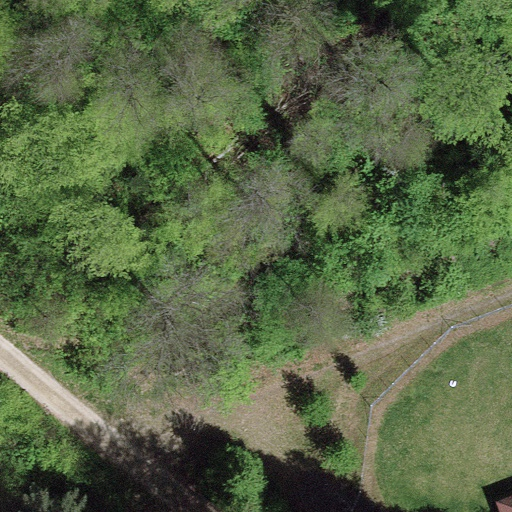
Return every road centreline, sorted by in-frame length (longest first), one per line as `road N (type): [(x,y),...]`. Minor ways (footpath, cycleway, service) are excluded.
road 1 (track): [(511,280),(203,415)]
road 2 (track): [(125,454),(203,415),(349,511)]
road 3 (track): [(125,454),(0,354)]
